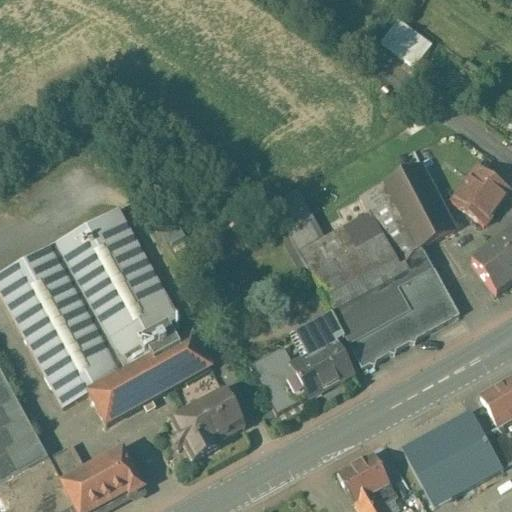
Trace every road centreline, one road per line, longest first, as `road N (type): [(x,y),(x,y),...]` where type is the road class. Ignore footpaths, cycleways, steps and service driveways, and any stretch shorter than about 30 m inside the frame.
road 1 (secondary): [(511,340),(195,511)]
road 2 (unclassified): [(511,162),(289,0)]
